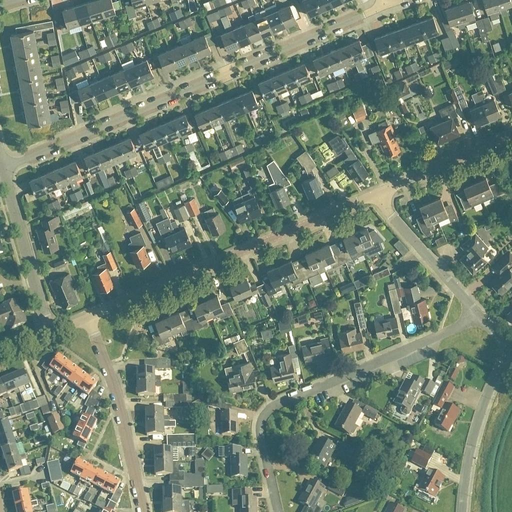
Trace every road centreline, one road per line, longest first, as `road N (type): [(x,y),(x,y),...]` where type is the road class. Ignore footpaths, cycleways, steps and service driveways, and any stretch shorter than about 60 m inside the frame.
road 1 (residential): [(0,167),(384,6)]
road 2 (residential): [(277,511),(260,432),(264,415),(475,314)]
road 3 (residential): [(88,319),(372,195)]
road 4 (residential): [(461,511),(470,453),(503,353),(475,314)]
road 5 (residential): [(143,511),(114,388),(88,319)]
road 6 (residential): [(51,334),(0,167)]
road 7 (residential): [(475,314),(372,195)]
road 8 (residential): [(372,195),(511,134)]
